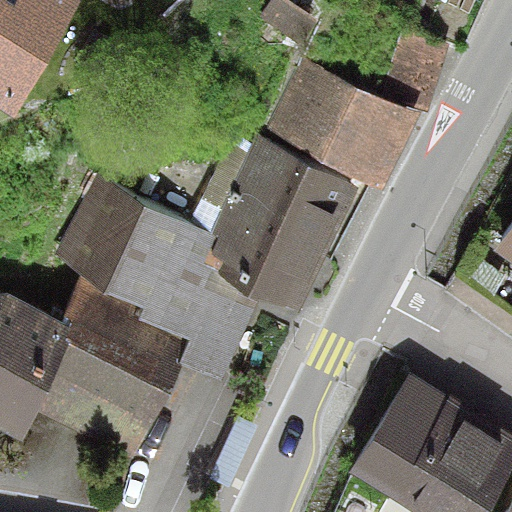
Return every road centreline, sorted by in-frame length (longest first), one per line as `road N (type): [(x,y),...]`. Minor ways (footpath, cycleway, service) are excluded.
road 1 (tertiary): [(369,289),(511,19)]
road 2 (tertiary): [(260,511),(369,289)]
road 3 (residential): [(369,289),(511,377)]
